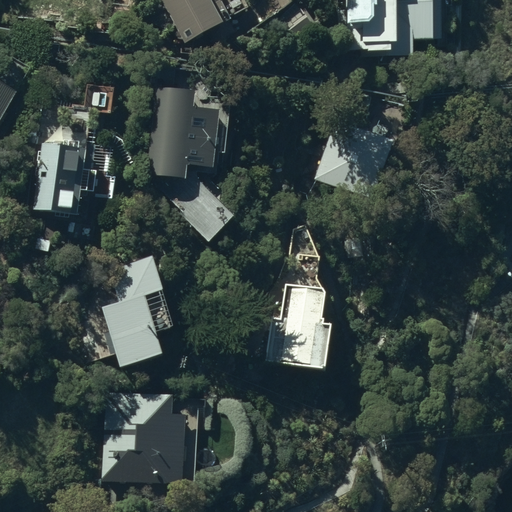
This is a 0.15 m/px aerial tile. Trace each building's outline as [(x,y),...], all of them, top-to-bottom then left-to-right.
[(159,0),(183,44),(207,30),(214,43),(234,32),(228,20),(230,19),(220,1),(221,0),(159,0)] [(344,0),(344,53),(412,54),(412,41),(428,42),(428,39),(441,40),(441,37),(443,37),(443,0),(344,0)] [(302,8),(277,25),(290,44),(315,27),(302,8)] [(0,86),(0,122),(16,96),(0,86)] [(155,89),(144,175),(150,176),(206,244),(232,215),(185,165),(211,169),(216,125),(188,122),(192,94),(155,89)] [(369,200),(390,138),(332,118),(311,181),(369,200)] [(83,149),(40,144),(33,209),(75,214),(83,149)] [(281,319),(270,318),(264,363),(322,371),(329,322),(317,320),(321,291),(286,287),(281,319)] [(109,406),(103,406),(100,482),(166,485),(166,483),(180,484),(180,488),(193,488),(197,400),(169,399),(169,395),(109,392),(109,406)]
